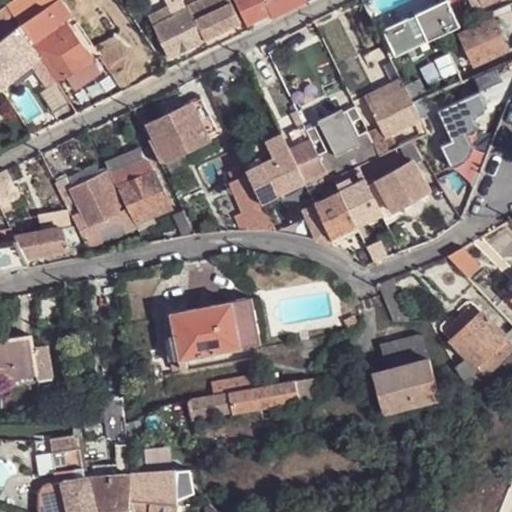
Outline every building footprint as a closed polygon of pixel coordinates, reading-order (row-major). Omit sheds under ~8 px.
[(3,0),(8,6),(20,24),(56,0),(17,0),(14,2),(11,0),(3,0)] [(62,0),(56,0),(20,24),(32,43),(57,82),(66,76),(76,92),(103,75),(87,50),(85,51),(64,20),(72,14),(62,0)] [(205,41),(241,24),(229,0),(198,0),(185,7),(186,10),(188,9),(205,41)] [(272,19),(291,10),(285,0),(234,0),(247,26),(270,14),(272,19)] [(285,0),(291,10),(307,3),(305,0),(285,0)] [(429,41),(461,26),(449,0),(416,14),(429,41)] [(472,0),(477,8),(486,4),(483,0),(472,0)] [(154,25),(177,13),(172,4),(150,15),(154,25)] [(8,6),(0,11),(0,29),(5,35),(20,24),(8,6)] [(169,58),(205,41),(188,9),(186,10),(177,13),(154,25),(153,25),(169,58)] [(396,56),(429,41),(416,14),(384,29),(396,56)] [(508,50),(495,20),(463,34),(476,64),(508,50)] [(0,67),(2,67),(24,50),(32,43),(20,24),(5,35),(0,39),(0,67)] [(134,70),(159,55),(142,29),(118,46),(134,70)] [(49,87),(57,82),(32,43),(24,50),(32,62),(49,87)] [(32,62),(24,50),(2,67),(9,79),(32,62)] [(386,66),(393,82),(401,78),(394,62),(386,66)] [(9,79),(2,67),(0,67),(0,85),(2,89),(11,82),(9,79)] [(436,76),(434,68),(424,71),(426,79),(436,76)] [(413,74),(402,79),(406,88),(413,103),(425,98),(413,74)] [(402,79),(401,78),(393,82),(385,86),(389,95),(406,88),(402,79)] [(389,95),(385,86),(365,95),(368,100),(370,105),(389,95)] [(413,103),(406,88),(389,95),(370,105),(381,128),(385,136),(390,134),(421,120),(413,103)] [(219,131),(203,95),(189,101),(190,104),(191,104),(206,136),(219,131)] [(168,160),(209,140),(206,136),(191,104),(190,104),(150,123),(157,137),(166,158),(168,160)] [(330,180),(380,156),(369,134),(368,132),(359,136),(353,123),(362,119),(356,107),(344,113),(342,109),(318,121),(320,124),(306,131),(311,140),(312,143),(321,140),(326,151),(318,155),(325,169),(330,180)] [(299,128),(304,125),(297,111),(292,113),(299,128)] [(290,133),(297,147),(311,140),(306,131),(304,125),(299,128),(290,133)] [(380,156),(396,148),(390,134),(385,136),(381,128),(369,134),(380,156)] [(266,141),(274,158),(290,150),(282,134),(266,141)] [(157,137),(150,140),(160,160),(160,161),(166,158),(157,137)] [(290,150),(304,179),(315,174),(325,169),(318,155),(313,144),(312,143),(311,140),(297,147),(290,150)] [(425,160),(413,140),(400,146),(411,162),(413,161),(416,165),(425,160)] [(266,141),(259,145),(267,161),(274,158),(266,141)] [(304,179),(290,150),(274,158),(267,161),(269,166),(266,168),(280,197),(307,184),(304,179)] [(111,171),(115,178),(152,164),(150,161),(144,157),(111,171)] [(263,203),(280,197),(266,168),(264,163),(262,163),(260,158),(249,162),(244,164),(245,166),(249,174),(263,203)] [(173,198),(177,196),(160,161),(160,160),(155,161),(173,198)] [(377,181),(394,211),(407,204),(407,213),(415,216),(423,211),(426,203),(418,198),(431,191),(416,165),(413,161),(411,162),(377,181)] [(72,187),(101,174),(96,164),(67,178),(72,187)] [(155,216),(172,209),(156,171),(155,171),(152,164),(115,178),(127,203),(131,213),(136,223),(155,216)] [(234,180),(249,174),(245,166),(230,173),(234,180)] [(9,169),(0,172),(0,203),(2,207),(22,198),(9,169)] [(101,174),(72,187),(78,200),(85,215),(90,227),(92,226),(120,214),(117,208),(127,203),(115,178),(111,171),(110,169),(101,174)] [(245,212),(264,204),(263,203),(249,174),(234,180),(232,181),(245,212)] [(309,190),(319,185),(315,174),(304,179),(307,184),(309,190)] [(78,200),(72,187),(67,178),(57,183),(67,205),(78,200)] [(341,192),(358,225),(383,213),(366,180),(341,192)] [(316,204),(332,237),(358,225),(341,192),(316,204)] [(316,204),(312,195),(298,201),(303,210),(316,204)] [(179,214),(184,211),(177,196),(173,198),(171,198),(179,214)] [(245,212),(253,230),(266,228),(276,231),(273,223),(266,208),(264,204),(245,212)] [(316,239),(336,245),(332,237),(316,204),(303,210),(316,239)] [(278,221),(271,205),(266,208),(273,223),(278,221)] [(63,228),(72,224),(69,210),(40,215),(43,231),(63,228)] [(184,237),(195,235),(184,211),(179,214),(175,216),(184,237)] [(128,231),(138,227),(136,223),(131,213),(122,218),(124,222),(128,231)] [(122,218),(120,214),(92,226),(101,244),(128,231),(124,222),(122,218)] [(90,227),(85,215),(74,220),(83,237),(92,232),(90,227)] [(155,216),(136,223),(138,227),(141,233),(159,225),(155,216)] [(73,225),(64,230),(70,248),(76,246),(75,242),(79,241),(73,225)] [(43,231),(15,235),(25,256),(70,248),(64,230),(63,228),(43,231)] [(0,268),(29,263),(25,256),(15,235),(13,229),(0,231),(0,268)] [(376,263),(389,257),(383,242),(369,248),(376,263)] [(479,267),(464,248),(449,256),(467,277),(479,267)] [(392,278),(379,284),(386,299),(399,294),(392,278)] [(511,281),(502,291),(511,301),(511,299),(511,281)] [(394,321),(410,321),(399,294),(386,299),(394,321)] [(242,346),(263,342),(253,296),(234,299),(242,346)] [(242,346),(234,299),(188,308),(186,302),(170,305),(167,306),(165,310),(166,315),(170,336),(166,337),(169,357),(171,359),(175,361),(187,358),(187,357),(242,346)] [(443,333),(451,341),(482,314),(474,305),(443,333)] [(354,314),(344,320),(349,328),(359,322),(354,314)] [(482,314),(451,341),(469,361),(475,369),(487,359),(507,341),(505,339),(482,314)] [(380,344),(388,369),(429,359),(423,333),(380,344)] [(15,337),(16,345),(35,341),(33,334),(15,337)] [(36,347),(35,341),(16,345),(15,337),(0,338),(0,379),(40,374),(41,379),(56,377),(51,344),(36,347)] [(496,368),(511,351),(511,346),(507,341),(487,359),(494,366),(496,368)] [(475,369),(486,379),(496,368),(494,366),(487,359),(475,369)] [(387,413),(440,400),(431,360),(377,373),(387,413)] [(475,369),(469,361),(457,371),(464,383),(468,378),(476,386),(486,379),(475,369)] [(230,392),(264,386),(261,373),(228,379),(230,392)] [(316,397),(313,378),(296,381),(300,399),(316,397)] [(468,378),(464,383),(469,392),(476,386),(468,378)] [(215,395),(230,392),(228,379),(213,382),(215,395)] [(296,381),(297,380),(264,386),(230,392),(233,409),(234,413),(262,407),(279,403),(300,399),(296,381)] [(189,400),(192,417),(233,409),(230,392),(215,395),(189,400)] [(110,404),(111,436),(126,435),(124,403),(110,404)] [(279,403),(262,407),(265,421),(281,418),(279,403)] [(70,511),(96,511),(88,478),(87,458),(85,421),(74,420),(74,438),(51,442),(57,485),(64,483),(70,511)] [(95,478),(130,475),(128,445),(116,446),(118,463),(94,465),(95,478)] [(178,470),(130,475),(129,502),(130,501),(148,503),(155,503),(176,504),(179,505),(178,470)] [(88,478),(96,511),(130,511),(130,501),(129,502),(130,475),(95,478),(88,478)] [(70,511),(64,483),(57,485),(41,490),(40,511),(70,511)] [(130,511),(146,511),(148,503),(130,501),(130,511)] [(175,511),(176,504),(155,503),(154,511),(175,511)]
